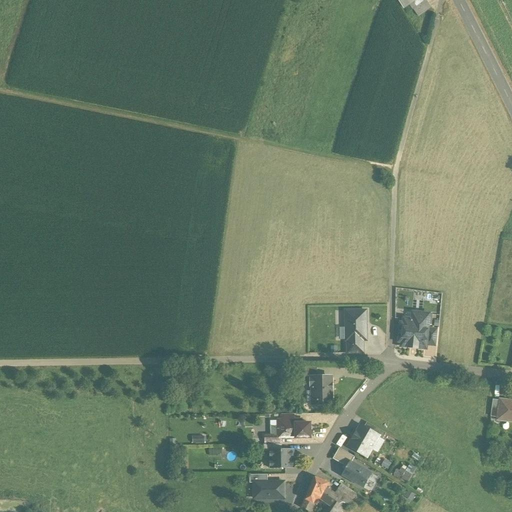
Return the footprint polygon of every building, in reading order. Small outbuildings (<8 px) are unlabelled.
[(423,0),(389,0),(397,11),(412,2),(416,7),(411,10),(414,16),(411,18),(415,23),(427,15),(423,9),(427,6),(423,0)] [(366,311),(345,311),(346,341),(347,341),(363,341),(366,341),(366,311)] [(419,320),(403,319),(403,324),(400,323),(400,329),(403,329),(402,337),(399,336),(398,342),(401,342),(401,347),(408,347),(408,348),(416,348),(417,348),(426,349),(426,345),(428,329),(429,314),(419,313),(419,320)] [(437,330),(428,329),(426,345),(435,346),(437,330)] [(317,367),(299,367),(299,378),(304,378),(304,377),(317,377),(317,367)] [(317,377),(304,377),(304,378),(304,389),(311,388),(311,402),(318,402),(318,406),(329,406),(329,402),(333,402),(333,383),(327,383),(326,376),(317,377)] [(500,401),(493,400),(490,417),(497,418),(500,401)] [(511,402),(510,402),(510,401),(500,400),(500,401),(497,418),(497,420),(511,422),(511,402)] [(310,438),(310,424),(302,424),(302,420),(294,421),(282,421),(278,421),(278,439),(281,439),(295,439),(310,438)] [(386,434),(367,423),(364,428),(378,436),(378,437),(382,440),(386,434)] [(364,428),(361,426),(349,447),(366,457),(378,437),(378,436),(364,428)] [(192,436),(192,443),(205,442),(204,435),(192,436)] [(281,439),(278,439),(273,439),(273,436),(265,437),(265,445),(281,445),(281,439)] [(347,467),(348,468),(352,463),(355,457),(339,449),(333,460),(347,467)] [(281,450),(270,451),(269,451),(270,469),(294,468),(293,450),(281,450)] [(372,474),(352,463),(348,468),(347,467),(347,468),(342,476),(363,489),(372,474)] [(398,470),(394,476),(407,483),(416,469),(411,465),(406,470),(402,468),(399,471),(398,470)] [(249,483),(253,483),(268,483),(267,475),(249,475),(249,483)] [(329,484),(315,478),(309,493),(317,496),(330,505),(332,506),(338,497),(335,494),(326,488),(329,484)] [(268,483),(253,483),(254,499),(284,498),(284,482),(268,483)] [(356,495),(342,485),(335,494),(338,497),(349,503),(356,495)] [(309,493),(306,500),(302,508),(308,511),(309,511),(317,496),(309,493)] [(341,511),(349,503),(338,497),(332,506),(339,511),(341,511)]
